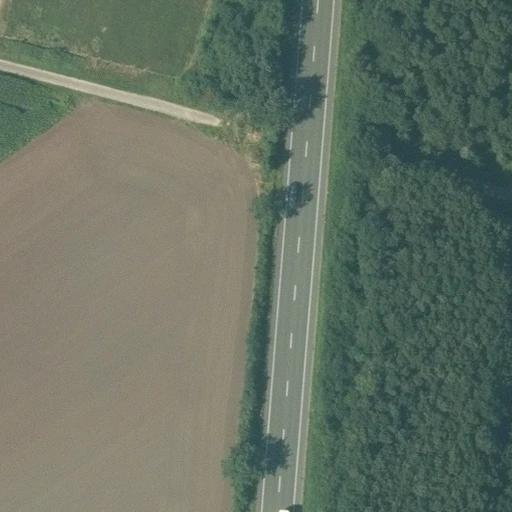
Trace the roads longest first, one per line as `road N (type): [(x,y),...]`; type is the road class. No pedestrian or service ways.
road 1 (primary): [(323,0),(280,511)]
road 2 (unclassified): [(0,61),(194,110)]
road 3 (residential): [(511,188),(386,156)]
